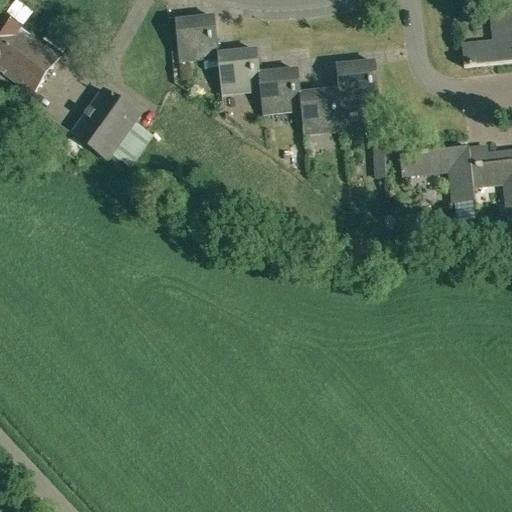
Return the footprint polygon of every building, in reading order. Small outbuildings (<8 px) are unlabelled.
[(30,0),(21,0),(16,7),(33,20),(42,9),(30,0)] [(511,17),(511,9),(491,11),(495,46),(461,49),(464,70),(511,64),(511,17)] [(0,17),(0,73),(32,96),(58,58),(0,18),(0,17)] [(215,19),(175,23),(178,60),(203,58),(204,63),(205,72),(219,70),(218,56),(215,19)] [(218,56),(219,70),(222,94),(259,90),(258,76),(255,52),(218,56)] [(379,103),(377,82),(376,65),(336,68),(338,92),(340,106),(379,103)] [(298,72),(258,76),(259,90),(262,115),(301,111),(300,95),(298,72)] [(96,99),(111,111),(117,102),(101,91),(96,99)] [(340,106),(338,92),(300,95),(301,111),(304,134),(342,130),(340,106)] [(90,107),(106,118),(111,111),(96,99),(90,107)] [(75,129),(70,136),(59,152),(80,166),(91,151),(106,163),(111,157),(128,170),(151,137),(133,125),(139,117),(117,102),(111,111),(106,118),(101,125),(96,133),(91,141),(75,129)] [(85,114),(101,125),(106,118),(90,107),(85,114)] [(22,126),(29,131),(40,114),(34,110),(22,126)] [(37,136),(48,120),(40,114),(29,131),(37,136)] [(80,122),(96,133),(101,125),(85,114),(80,122)] [(37,136),(44,141),(55,125),(48,120),(37,136)] [(80,122),(75,129),(91,141),(96,133),(80,122)] [(44,141),(51,147),(63,130),(55,125),(44,141)] [(70,136),(63,130),(51,147),(59,152),(70,136)] [(415,175),(449,171),(452,205),(453,205),(455,224),(474,222),(471,188),(470,183),(469,168),(471,168),(469,149),(399,156),(401,176),(415,175)] [(471,168),(469,168),(470,183),(471,188),(504,185),(507,218),(511,217),(511,153),(501,155),(502,164),(486,166),(471,168)] [(387,180),(386,157),(373,158),(374,181),(387,180)]
